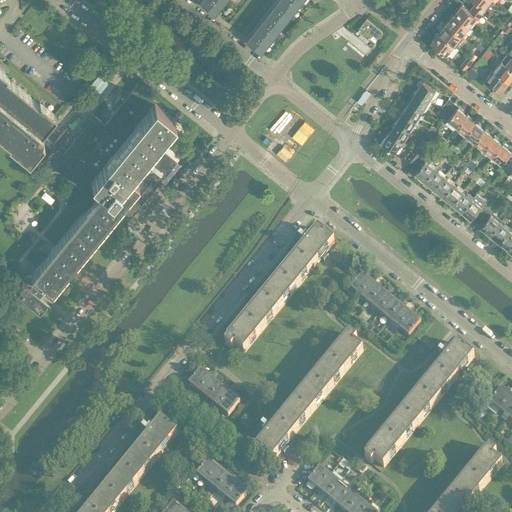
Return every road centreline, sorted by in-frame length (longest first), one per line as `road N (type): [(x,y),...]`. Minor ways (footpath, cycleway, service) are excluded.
road 1 (residential): [(46,511),(311,197)]
road 2 (residential): [(231,131),(45,359)]
road 3 (residential): [(311,197),(511,360)]
road 4 (residential): [(67,0),(231,131)]
road 5 (residential): [(511,274),(349,144)]
road 6 (residential): [(273,79),(174,0)]
road 7 (residential): [(499,117),(406,40)]
